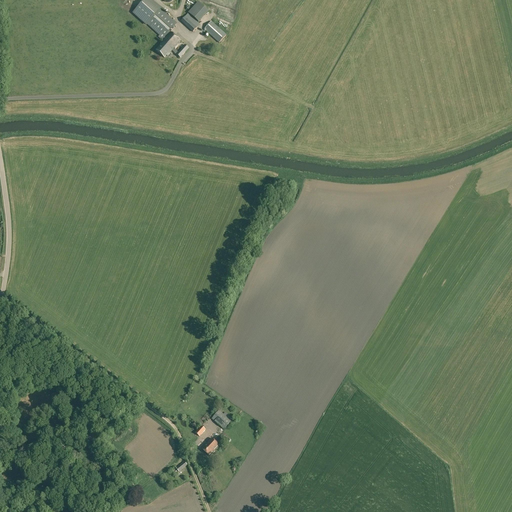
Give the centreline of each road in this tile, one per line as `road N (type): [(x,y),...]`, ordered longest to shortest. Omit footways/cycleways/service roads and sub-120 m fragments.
road 1 (track): [(209,511),(176,430),(1,296)]
road 2 (unclassified): [(0,307),(9,237),(0,158)]
